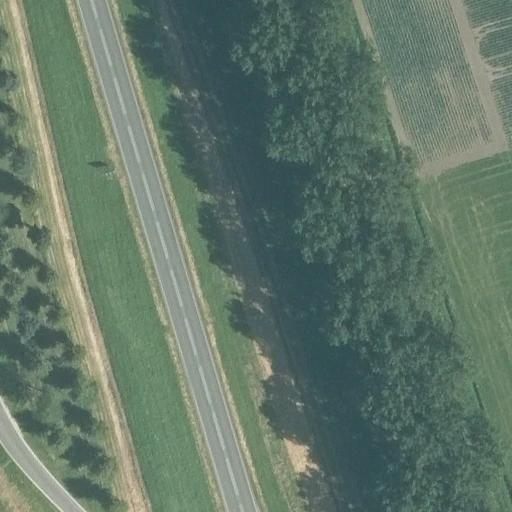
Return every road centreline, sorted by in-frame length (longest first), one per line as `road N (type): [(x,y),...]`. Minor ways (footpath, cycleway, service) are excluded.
road 1 (trunk): [(241,511),(91,0)]
road 2 (unclassified): [(76,511),(21,456),(0,415)]
